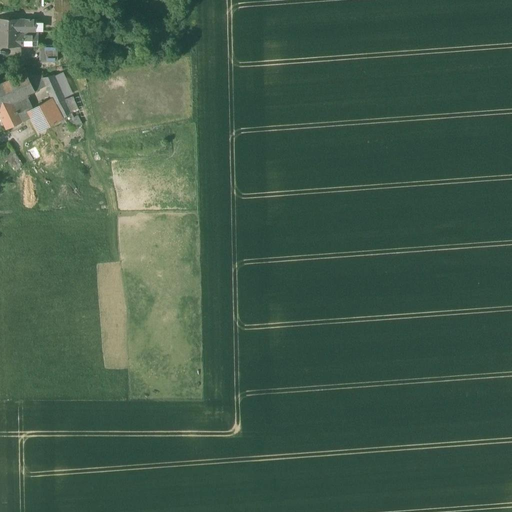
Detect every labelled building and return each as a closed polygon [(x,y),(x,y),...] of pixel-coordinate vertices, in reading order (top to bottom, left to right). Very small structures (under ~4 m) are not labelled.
[(54,0),(55,27),(71,27),(70,0),(54,0)] [(20,30),(21,20),(0,19),(0,30),(13,31),(13,30),(20,30)] [(36,20),(21,20),(20,30),(35,30),(36,22),(36,20)] [(20,35),(20,30),(13,30),(13,31),(0,30),(0,45),(37,46),(38,35),(20,35)] [(39,63),(58,63),(58,45),(39,45),(39,63)] [(26,95),(35,91),(26,74),(26,73),(0,84),(0,108),(13,102),(26,95)] [(51,99),(55,105),(73,98),(62,73),(43,78),(42,75),(26,74),(35,91),(46,86),(51,99)] [(23,122),(31,118),(27,112),(33,109),(26,95),(13,102),(23,122)] [(72,114),(78,110),(73,98),(55,105),(62,119),(72,114)] [(31,118),(38,132),(60,120),(62,119),(55,105),(51,99),(33,109),(27,112),(31,118)] [(0,118),(1,120),(6,130),(23,122),(18,113),(13,102),(0,108),(0,118)] [(62,119),(60,120),(62,124),(68,121),(74,118),(72,114),(62,119)] [(78,116),(74,118),(68,121),(72,129),(83,124),(78,116)] [(0,166),(9,162),(14,171),(23,165),(8,144),(0,149),(0,166)]
